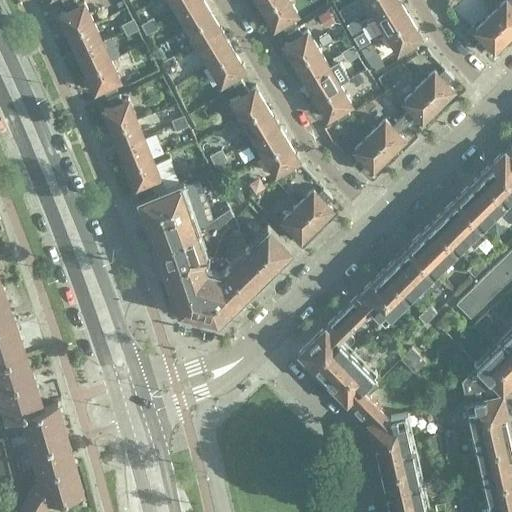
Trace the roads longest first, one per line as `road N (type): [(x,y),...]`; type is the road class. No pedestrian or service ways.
road 1 (tertiary): [(139,382),(0,37)]
road 2 (tertiary): [(0,95),(45,196),(112,389)]
road 3 (residential): [(227,0),(320,154),(388,219)]
road 4 (residential): [(358,511),(339,434),(258,350)]
road 5 (residential): [(258,350),(388,219)]
road 6 (residential): [(388,219),(500,106)]
road 7 (residential): [(500,106),(415,0)]
road 8 (unclassified): [(151,416),(202,396),(258,350)]
road 9 (unclassified): [(258,350),(139,382)]
